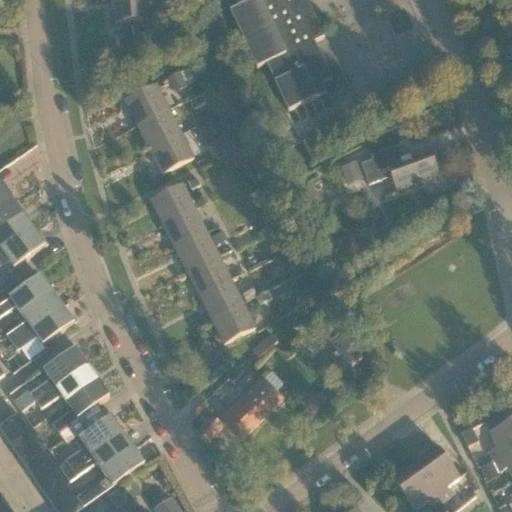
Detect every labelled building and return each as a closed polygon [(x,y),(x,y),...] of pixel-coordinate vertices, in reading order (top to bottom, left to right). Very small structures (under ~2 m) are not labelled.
[(148,0),(111,0),(114,25),(151,21),(148,0)] [(235,0),(240,9),(230,13),(257,71),(267,66),(275,85),(289,113),(327,95),(323,86),(333,81),(315,44),(325,39),(306,0),(235,0)] [(131,28),(123,29),(125,40),(134,39),(131,28)] [(190,71),(181,76),(186,84),(194,80),(190,71)] [(180,73),(168,80),(175,94),(187,87),(186,84),(181,76),(180,73)] [(138,129),(170,113),(158,89),(126,106),(138,129)] [(203,99),(192,105),(195,112),(207,106),(203,99)] [(150,153),(182,136),(170,113),(138,129),(150,153)] [(195,160),(182,136),(150,153),(162,177),(195,160)] [(224,140),(214,145),(219,156),(230,150),(224,140)] [(322,159),(314,140),(303,144),(311,164),(322,159)] [(404,164),(399,150),(373,159),(374,162),(362,166),(369,187),(392,179),(397,193),(439,178),(431,155),(404,164)] [(363,181),(356,164),(341,170),(348,187),(363,181)] [(196,179),(188,183),(191,191),(200,187),(196,179)] [(0,212),(13,203),(6,193),(8,192),(4,186),(0,189),(0,212)] [(152,205),(164,229),(195,213),(183,189),(152,205)] [(0,235),(26,217),(23,212),(20,214),(13,203),(0,212),(0,235)] [(176,252),(207,236),(195,213),(164,229),(176,252)] [(0,258),(35,234),(27,224),(30,222),(26,217),(0,235),(0,258)] [(35,234),(0,258),(0,270),(9,264),(15,272),(49,248),(45,242),(42,244),(35,234)] [(188,276),(219,260),(207,236),(176,252),(188,276)] [(200,300),(231,284),(219,260),(188,276),(200,300)] [(0,321),(17,310),(22,317),(55,293),(52,288),(49,290),(42,280),(0,309),(0,321)] [(212,323),(243,307),(231,284),(200,300),(212,323)] [(59,299),(55,293),(22,317),(27,325),(8,339),(13,347),(64,311),(56,301),(59,299)] [(256,301),(260,309),(273,302),(269,294),(256,301)] [(243,307),(212,323),(224,347),(256,331),(243,307)] [(64,311),(13,347),(19,354),(38,341),(44,349),(77,325),(73,319),(71,321),(64,311)] [(342,337),(332,346),(352,369),(363,360),(342,337)] [(56,391),(88,369),(80,359),(83,357),(79,351),(45,375),(51,383),(32,397),(37,405),(56,391)] [(68,406),(101,382),(97,377),(95,379),(88,369),(56,391),(37,405),(43,412),(63,398),(68,406)] [(248,375),(247,374),(235,387),(245,397),(218,424),(212,418),(196,435),(208,447),(226,429),(242,445),(284,402),(262,381),(256,387),(246,377),(248,375)] [(105,387),(101,382),(68,406),(73,413),(54,427),(59,436),(110,400),(102,389),(105,387)] [(37,405),(32,397),(30,394),(15,405),(23,415),(37,405)] [(0,432),(5,440),(24,426),(18,416),(0,428),(0,432)] [(60,469),(65,477),(123,436),(116,426),(119,424),(115,418),(76,446),(82,454),(60,469)] [(489,455),(494,465),(511,456),(511,425),(490,437),(497,451),(489,455)] [(11,449),(31,435),(24,426),(5,440),(11,449)] [(472,431),(467,433),(463,435),(462,436),(462,437),(468,450),(479,445),(478,442),(472,431)] [(18,459),(37,445),(31,435),(11,449),(18,459)] [(103,473),(137,449),(133,444),(131,446),(123,436),(65,477),(71,485),(98,466),(103,473)] [(24,468),(44,454),(37,445),(18,459),(24,468)] [(137,449),(103,473),(109,481),(78,503),(84,511),(145,467),(138,457),(141,455),(137,449)] [(437,449),(415,465),(443,505),(452,498),(447,491),(460,481),(437,449)] [(31,477),(51,464),(44,454),(24,468),(31,477)] [(508,471),(511,478),(511,456),(494,465),(499,476),(508,471)] [(38,487),(57,473),(51,464),(31,477),(38,487)] [(442,505),(443,505),(415,465),(392,482),(413,511),(416,511),(428,504),(433,511),(435,510),(442,505)] [(492,465),(481,470),(488,482),(499,477),(492,465)] [(44,496),(64,483),(57,473),(38,487),(44,496)] [(51,506),(71,492),(64,483),(44,496),(51,506)] [(108,498),(118,511),(128,505),(119,491),(108,498)] [(55,511),(61,511),(77,501),(71,492),(51,506),(55,511)] [(0,511),(1,511),(8,508),(1,498),(0,499),(0,511)] [(77,501),(61,511),(82,511),(84,511),(78,503),(77,501)] [(178,511),(172,502),(156,511),(178,511)]
